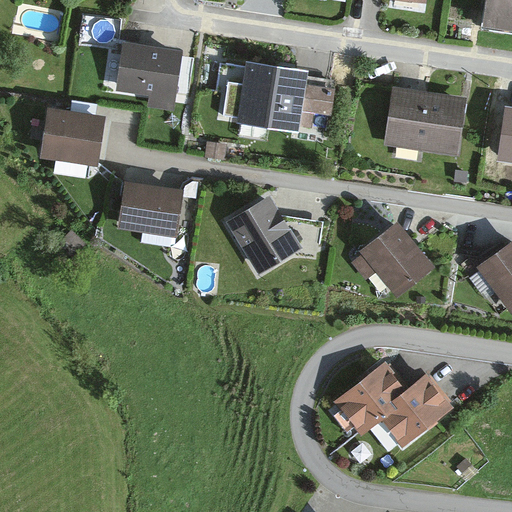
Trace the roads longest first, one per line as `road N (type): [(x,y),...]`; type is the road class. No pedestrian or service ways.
road 1 (residential): [(511,357),(356,344),(325,361),(307,384),(307,445),(323,473),(379,498),(484,511)]
road 2 (residential): [(511,217),(121,160)]
road 3 (residential): [(511,66),(152,13)]
